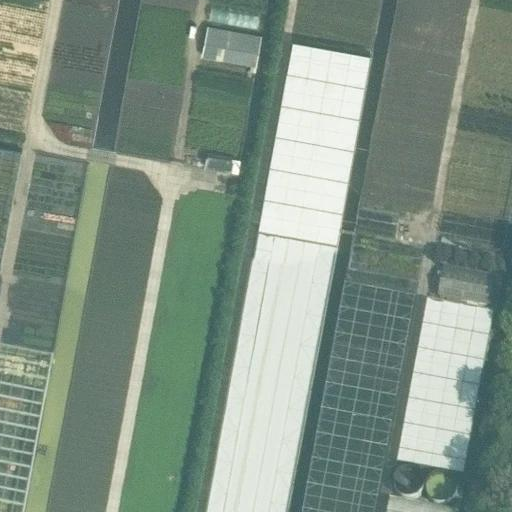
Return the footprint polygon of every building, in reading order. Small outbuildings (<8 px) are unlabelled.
[(202,58),(252,68),(258,36),(209,26),(202,58)] [(204,167),(229,171),(231,158),(206,154),(204,167)] [(443,268),(438,297),(488,306),(493,277),(443,268)] [(0,511),(22,511),(50,362),(0,352),(0,511)] [(387,511),(443,511),(389,502),(387,511)]
